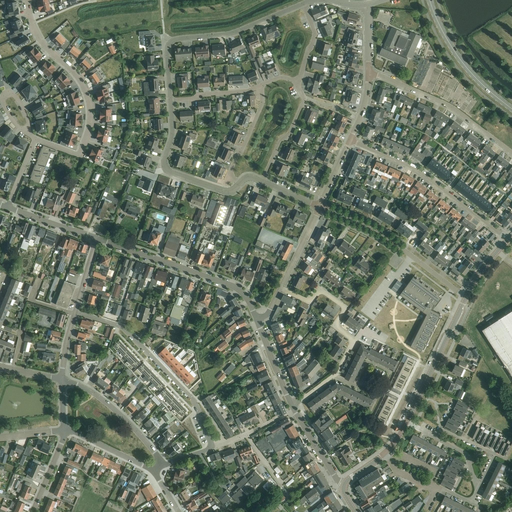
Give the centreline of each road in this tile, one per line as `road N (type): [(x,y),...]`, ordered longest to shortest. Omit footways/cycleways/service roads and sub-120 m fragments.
road 1 (residential): [(34,139),(78,154),(89,106),(78,78),(36,33),(27,0)]
road 2 (residential): [(74,312),(129,333),(194,401),(212,448)]
road 3 (residential): [(170,100),(172,40),(235,32),(303,3)]
road 4 (residential): [(507,238),(414,167),(350,139)]
road 5 (residential): [(257,319),(240,290),(96,239)]
road 6 (residential): [(465,297),(382,233),(320,205)]
road 7 (residential): [(511,152),(454,108),(368,71)]
road 8 (residential): [(240,183),(225,191),(163,168),(170,100)]
road 9 (tertiary): [(406,422),(465,297)]
road 10 (tertiary): [(511,108),(455,52),(429,0)]
road 11 (residential): [(163,465),(123,416),(61,380)]
